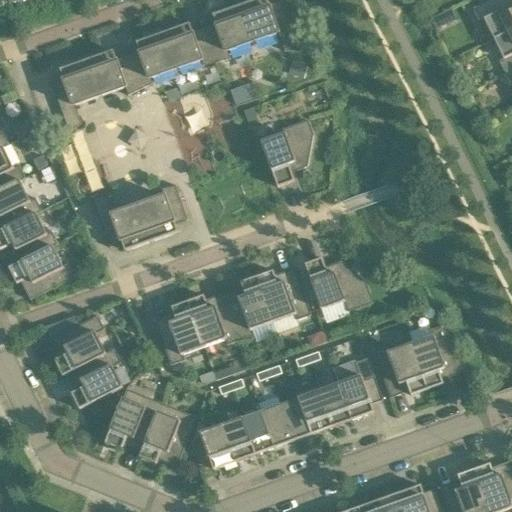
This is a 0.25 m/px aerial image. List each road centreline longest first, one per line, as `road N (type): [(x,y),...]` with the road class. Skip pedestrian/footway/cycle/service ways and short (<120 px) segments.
road 1 (residential): [(0,330),(325,215)]
road 2 (residential): [(219,511),(511,410)]
road 3 (residential): [(171,511),(53,463),(0,354)]
road 4 (residential): [(0,55),(156,0)]
